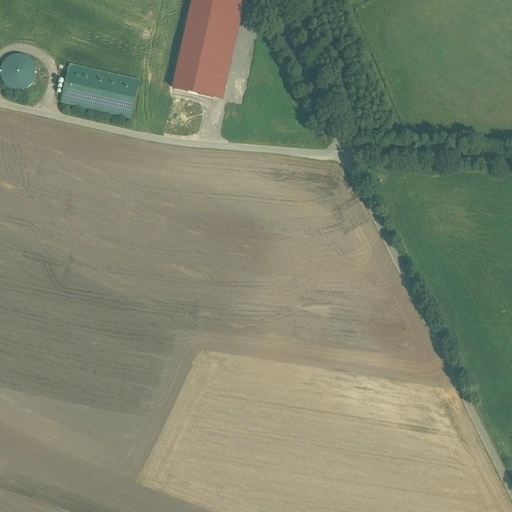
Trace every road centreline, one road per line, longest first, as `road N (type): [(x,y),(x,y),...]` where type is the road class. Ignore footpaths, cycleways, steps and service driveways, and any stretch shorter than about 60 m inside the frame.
road 1 (unclassified): [(511,484),(349,157)]
road 2 (unclassified): [(349,157),(0,103)]
road 3 (unclassified): [(277,0),(349,157)]
road 4 (track): [(349,157),(511,165)]
